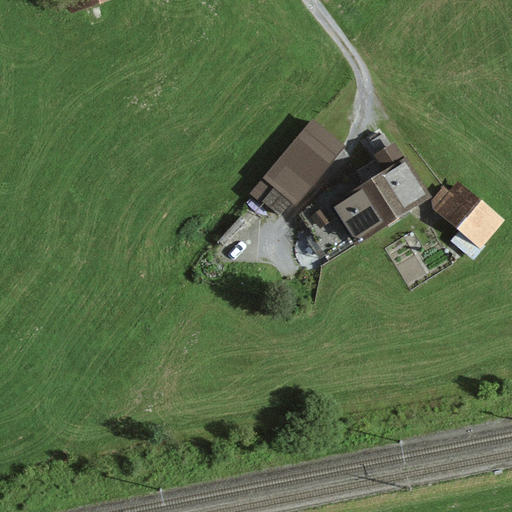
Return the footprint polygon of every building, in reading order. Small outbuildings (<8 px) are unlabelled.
[(66,0),(70,9),(96,0),(66,0)] [(323,131),(257,210),(273,222),(306,182),(308,184),(340,145),(323,131)] [(356,172),(367,189),(385,218),(422,193),(383,134),(370,143),(380,158),(357,171),(356,172)] [(385,219),(385,218),(367,189),(356,172),(326,191),(298,214),(325,257),(385,219)] [(457,187),(450,194),(484,240),(499,223),(457,187)] [(481,245),(484,240),(450,194),(438,208),(481,245)]
